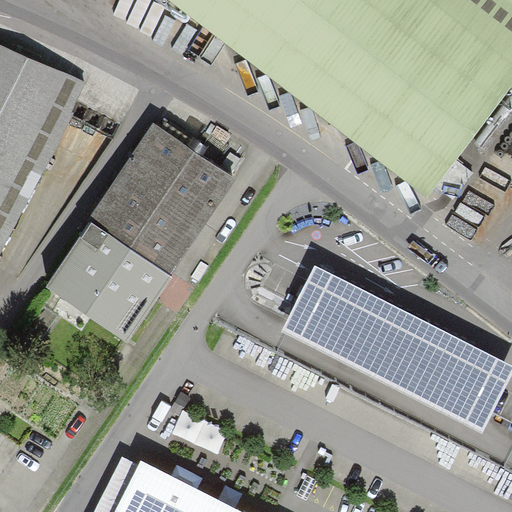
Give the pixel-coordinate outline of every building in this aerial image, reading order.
[(511,0),(169,0),(428,197),(447,171),(511,87),(511,0)] [(0,250),(82,91),(0,49),(0,250)] [(207,161),(155,126),(90,222),(170,275),(234,179),(207,161)] [(170,275),(90,222),(46,287),(127,342),(173,275),(170,275)] [(511,368),(315,268),(282,333),(483,435),(511,377),(511,368)] [(243,511),(144,461),(117,511),(243,511)] [(317,481),(308,476),(298,494),(307,499),(317,481)]
